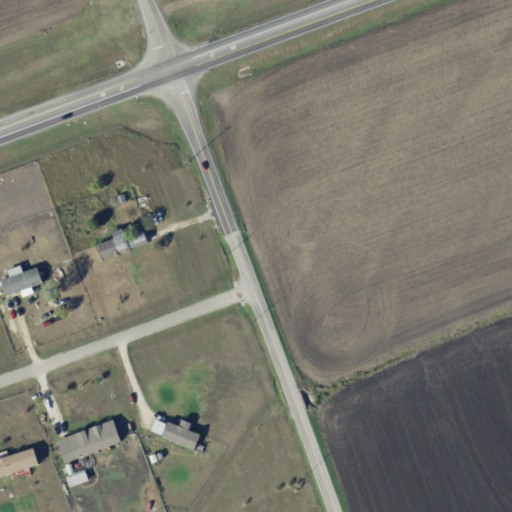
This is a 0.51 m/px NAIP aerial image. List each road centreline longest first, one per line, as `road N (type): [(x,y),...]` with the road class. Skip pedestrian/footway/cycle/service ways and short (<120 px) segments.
road 1 (tertiary): [(331,511),(169,71)]
road 2 (secondary): [(0,132),(363,0)]
road 3 (residential): [(249,290),(0,380)]
